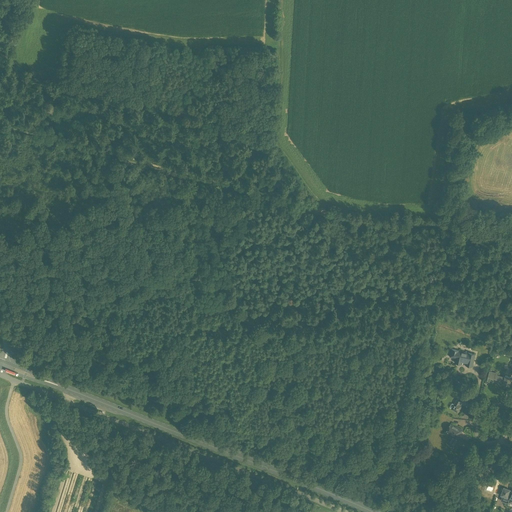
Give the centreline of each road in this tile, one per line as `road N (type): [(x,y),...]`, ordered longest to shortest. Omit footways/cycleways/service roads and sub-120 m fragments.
road 1 (primary): [(372,511),(3,365)]
road 2 (unclassified): [(342,511),(0,375)]
road 3 (track): [(455,224),(362,222),(152,163)]
road 4 (track): [(152,163),(0,121)]
road 5 (track): [(14,380),(6,414),(20,468),(6,511)]
